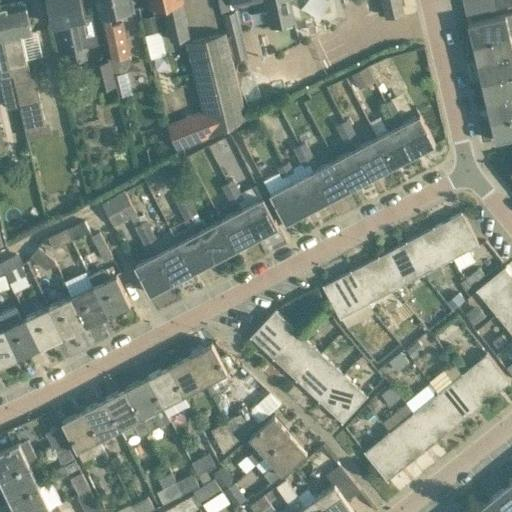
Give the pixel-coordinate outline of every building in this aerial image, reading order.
[(19,0),(0,4),(0,21),(13,75),(14,74),(25,124),(46,120),(35,75),(32,75),(22,31),(32,28),(30,18),(26,0),(19,0)] [(48,0),(52,13),(54,22),(60,20),(70,59),(86,55),(82,37),(104,32),(100,11),(85,14),(83,6),(81,0),(48,0)] [(99,0),(112,55),(109,56),(110,59),(113,73),(128,70),(132,63),(120,10),(133,7),(130,0),(99,0)] [(151,0),(153,6),(164,3),(171,37),(189,33),(182,0),(151,0)] [(232,0),(233,4),(250,0),(264,0),(270,24),(294,18),(289,0),(232,0)] [(383,0),(387,15),(403,11),(400,0),(383,0)] [(463,0),(467,14),(496,7),(493,0),(463,0)] [(224,13),(229,35),(227,35),(233,58),(236,58),(236,59),(248,56),(237,10),(224,13)] [(473,41),(511,31),(511,10),(505,13),(487,17),(468,21),(473,41)] [(146,33),(161,29),(162,29),(158,13),(154,14),(141,17),(145,33),(146,33)] [(0,70),(1,77),(13,75),(0,21),(0,70)] [(161,29),(146,33),(151,56),(167,53),(161,29)] [(167,123),(178,149),(223,130),(222,128),(247,117),(233,58),(227,35),(226,31),(185,41),(203,108),(167,123)] [(511,31),(473,41),(477,60),(511,51),(511,31)] [(511,51),(477,60),(482,80),(511,72),(511,51)] [(113,73),(110,59),(92,63),(98,88),(116,84),(113,73)] [(367,65),(358,70),(352,73),(359,88),(375,80),(367,65)] [(511,72),(482,80),(486,99),(511,92),(511,72)] [(511,113),(511,92),(486,99),(491,119),(511,113)] [(293,116),(308,116),(308,96),(293,96),(293,116)] [(385,113),(398,107),(393,97),(380,103),(385,113)] [(385,113),(390,123),(403,117),(400,111),(398,107),(385,113)] [(420,112),(399,123),(414,153),(436,141),(420,112)] [(511,113),(491,119),(496,139),(511,135),(511,113)] [(349,118),(337,124),(342,133),(354,127),(349,118)] [(393,164),(414,153),(399,123),(377,134),(393,164)] [(354,127),(342,133),(347,143),(359,137),(354,127)] [(372,175),(393,164),(377,134),(356,146),(372,175)] [(299,156),(311,150),(306,140),(294,146),(299,156)] [(372,175),(356,146),(335,157),(350,187),(372,175)] [(316,159),(313,154),(311,150),(299,156),(304,165),(310,162),(316,159)] [(313,168),(329,198),(350,187),(335,157),(313,168)] [(289,173),(295,170),(290,160),(278,167),(279,170),(283,176),(289,173)] [(313,168),(296,177),(292,179),(308,209),(329,198),(313,168)] [(222,184),(227,193),(239,187),(234,177),(222,184)] [(308,209),(292,179),(286,183),(271,191),(286,220),(308,209)] [(244,195),(239,187),(227,193),(233,203),(239,200),(244,197),(244,195)] [(242,206),(258,235),(279,224),(264,194),(263,195),(259,187),(244,195),(244,197),(239,200),(242,206)] [(125,189),(103,201),(115,224),(131,216),(138,212),(125,189)] [(181,208),(193,202),(188,192),(176,199),(181,208)] [(198,211),(193,202),(181,208),(185,217),(192,214),(198,211)] [(236,247),(258,235),(242,206),(221,217),(236,247)] [(462,211),(407,240),(325,283),(324,282),(323,282),(332,300),(341,316),(480,243),(462,209),(461,209),(462,211)] [(221,217),(220,217),(207,224),(203,217),(195,221),(199,228),(215,258),(236,247),(221,217)] [(68,227),(73,237),(91,229),(85,218),(68,227)] [(140,234),(152,228),(147,218),(142,220),(135,224),(140,234)] [(73,237),(68,227),(67,226),(49,235),(54,246),(73,237)] [(146,244),(151,240),(157,237),(152,228),(140,234),(146,244)] [(215,258),(199,228),(195,230),(178,239),(193,269),(215,258)] [(104,260),(113,255),(101,229),(91,234),(104,260)] [(172,280),(193,269),(178,239),(156,251),(172,280)] [(156,251),(151,240),(146,244),(141,246),(146,256),(135,262),(151,292),(172,280),(156,251)] [(54,257),(38,245),(31,255),(47,267),(57,262),(54,257)] [(21,263),(5,271),(10,281),(27,273),(21,263)] [(506,263),(491,276),(476,288),(496,313),(511,299),(511,273),(506,265),(507,264),(506,263)] [(89,273),(94,284),(95,284),(109,312),(131,302),(118,273),(113,275),(108,264),(89,273)] [(471,272),(478,279),(485,273),(479,266),(471,272)] [(109,312),(95,284),(94,284),(72,294),(86,323),(109,312)] [(317,285),(304,292),(312,306),(325,299),(317,285)] [(447,299),(453,308),(465,298),(459,290),(447,299)] [(72,294),(50,304),(64,333),(86,323),(72,294)] [(511,299),(496,313),(511,332),(511,299)] [(437,303),(428,311),(437,321),(446,313),(437,303)] [(28,314),(22,317),(15,304),(0,311),(0,316),(4,325),(19,354),(42,344),(28,314)] [(28,314),(42,344),(64,333),(50,304),(28,314)] [(465,311),(475,323),(482,317),(473,306),(465,311)] [(252,334),(274,355),(300,328),(277,307),(250,335),(251,336),(252,334)] [(319,328),(317,326),(311,321),(310,320),(301,330),(310,338),(319,328)] [(0,363),(19,354),(4,325),(0,326),(0,363)] [(300,328),(274,355),(297,377),(323,350),(310,338),(301,330),(300,328)] [(502,332),(493,340),(498,346),(508,338),(502,332)] [(406,348),(412,356),(424,346),(418,338),(406,348)] [(205,382),(206,381),(213,394),(226,387),(231,376),(227,370),(228,370),(212,340),(190,352),(205,382)] [(297,377),(320,398),(346,371),(323,350),(297,377)] [(401,350),(389,359),(397,369),(409,360),(401,350)] [(464,371),(486,399),(509,380),(510,381),(511,381),(499,365),(488,351),(464,371)] [(184,393),(205,382),(190,352),(169,363),(184,393)] [(171,418),(169,414),(189,403),(184,393),(169,363),(147,375),(170,418),(171,418)] [(369,393),(364,389),(346,371),(320,398),(343,419),(341,420),(342,421),(369,393)] [(486,399),(464,371),(439,391),(461,418),(486,399)] [(147,375),(126,386),(148,429),(170,418),(147,375)] [(392,384),(381,392),(390,403),(400,395),(392,384)] [(126,437),(138,431),(139,434),(148,429),(126,386),(105,397),(120,427),(126,437)] [(226,387),(214,393),(224,412),(237,406),(238,405),(228,386),(226,387)] [(262,418),(282,400),(271,389),(252,407),(262,418)] [(461,418),(439,391),(414,410),(437,438),(461,418)] [(105,397),(84,408),(100,438),(105,448),(100,438),(120,427),(105,397)] [(83,458),(105,448),(100,438),(84,408),(63,419),(72,437),(83,458)] [(236,440),(256,424),(248,408),(226,420),(236,440)] [(378,417),(371,408),(366,413),(372,421),(378,417)] [(437,438),(414,410),(390,430),(412,458),(437,438)] [(249,435),(258,445),(249,453),(256,462),(291,430),(275,412),(260,425),(249,435)] [(236,440),(226,420),(211,427),(224,451),(236,440)] [(54,445),(67,439),(59,424),(46,430),(54,445)] [(291,430),(256,462),(266,453),(274,463),(265,471),(272,479),(282,471),(282,472),(293,463),(308,449),(291,430)] [(412,458),(390,430),(366,449),(365,448),(364,449),(388,479),(389,478),(388,477),(412,458)] [(67,439),(54,445),(62,462),(75,455),(67,439)] [(0,449),(0,476),(0,477),(30,463),(20,441),(5,448),(0,449)] [(193,458),(199,471),(215,462),(209,450),(193,458)] [(123,463),(118,454),(111,458),(115,467),(123,463)] [(64,464),(68,472),(79,466),(75,458),(64,464)] [(334,482),(315,496),(326,511),(349,511),(354,508),(347,499),(362,488),(341,462),(327,472),(334,482)] [(40,485),(30,463),(0,477),(11,499),(40,485)] [(223,488),(224,488),(233,482),(231,478),(233,477),(224,464),(212,472),(215,476),(223,488)] [(78,492),(90,486),(82,470),(71,476),(78,492)] [(200,484),(193,471),(175,480),(182,493),(200,484)] [(223,488),(215,476),(194,490),(202,501),(223,488)] [(326,511),(315,496),(305,503),(286,476),(276,484),(295,510),(296,511),(326,511)] [(51,506),(59,502),(62,501),(52,479),(40,485),(11,499),(16,511),(36,511),(50,505),(51,506)] [(157,489),(164,502),(182,493),(175,480),(157,489)] [(233,482),(224,488),(235,505),(246,497),(235,481),(233,482)] [(502,511),(511,511),(511,484),(509,481),(490,497),(502,511)] [(86,511),(92,511),(100,509),(90,488),(91,487),(90,486),(78,492),(79,493),(77,494),(86,511)] [(278,511),(265,492),(256,497),(266,511),(296,511),(295,510),(292,511),(278,511)] [(191,494),(175,503),(180,511),(188,511),(199,506),(191,494)] [(137,511),(146,511),(155,507),(148,495),(132,504),(137,511)] [(266,511),(256,497),(249,502),(256,511),(266,511)] [(471,511),(502,511),(490,497),(471,511)] [(60,511),(63,511),(59,502),(51,506),(50,505),(36,511),(60,511)] [(131,502),(108,511),(137,511),(132,504),(131,502)] [(160,511),(180,511),(175,503),(160,511)]
